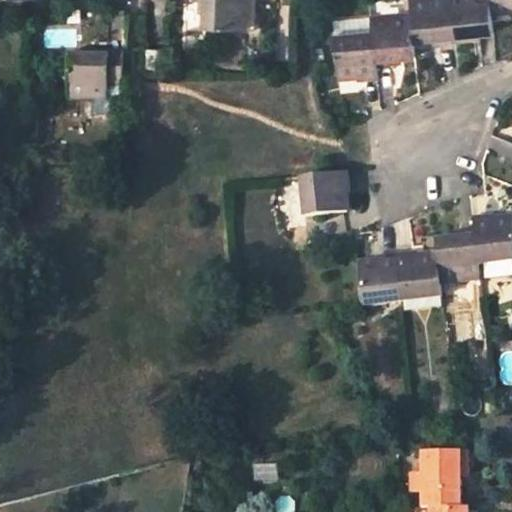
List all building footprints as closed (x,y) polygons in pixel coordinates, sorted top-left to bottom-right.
[(246,0),(198,0),(198,6),(202,7),(202,26),(246,27),(246,0)] [(454,41),(449,0),(409,0),(411,12),(414,41),(433,39),(433,43),(454,41)] [(474,38),(474,34),(493,32),(491,13),(490,0),(449,0),(454,41),(474,38)] [(511,0),(490,0),(491,13),(510,11),(511,14),(511,0)] [(370,17),(376,66),(396,64),(396,58),(416,56),(414,41),(411,12),(370,17)] [(370,17),(370,14),(333,19),(335,34),(333,35),(337,76),(356,74),(357,80),(377,78),(376,66),(370,17)] [(164,71),(164,48),(146,48),(145,48),(145,70),(164,71)] [(108,98),(109,86),(124,86),(125,51),(89,50),(89,55),(70,55),(68,96),(108,98)] [(348,192),(352,192),(350,171),(301,177),(305,216),(350,211),(349,203),(348,192)] [(475,229),(478,264),(511,260),(511,216),(494,219),(494,214),(473,216),(475,229)] [(437,253),(440,282),(479,277),(478,264),(475,229),(455,232),(455,236),(436,238),(437,253)] [(440,282),(437,253),(418,255),(417,250),(398,252),(403,300),(405,300),(406,310),(440,306),(439,296),(442,296),(440,282)] [(403,300),(398,252),(376,254),(377,259),(358,261),(362,304),(403,300)] [(511,263),(490,264),(490,274),(511,274),(511,263)] [(429,507),(463,507),(463,480),(463,474),(470,474),(469,453),(422,453),(422,507),(429,507)]
